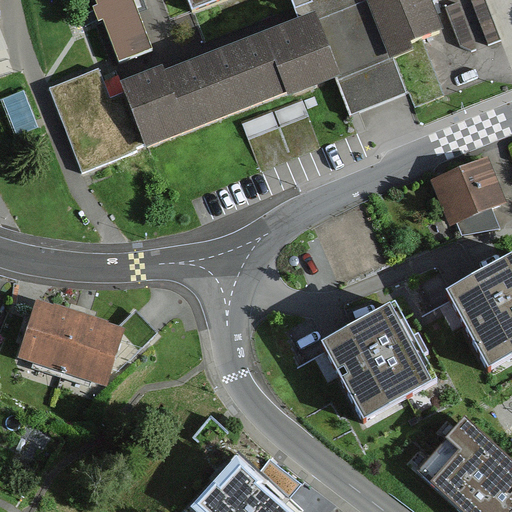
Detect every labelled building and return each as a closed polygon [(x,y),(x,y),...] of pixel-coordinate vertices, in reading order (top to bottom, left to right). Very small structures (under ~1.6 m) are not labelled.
[(91,82),(54,97),(84,172),(333,73),(349,113),(392,96),(379,63),(397,56),(393,46),(423,34),(408,0),(316,0),(301,6),(302,20),(99,101),(91,82)] [(151,48),(133,0),(96,0),(119,59),(151,48)] [(188,0),(193,10),(220,0),(188,0)] [(488,0),(453,0),(447,3),(465,52),(503,37),(488,0)] [(503,207),(485,162),(435,182),(453,227),(503,207)] [(511,255),(446,292),(489,371),(511,358),(511,255)] [(322,343),(366,422),(435,385),(391,305),(322,343)] [(64,372),(79,324),(39,311),(23,360),(64,372)] [(104,385),(120,337),(79,324),(64,372),(104,385)] [(510,511),(511,459),(465,418),(412,478),(450,511),(510,511)] [(280,511),(221,466),(186,511),(187,511),(280,511)]
